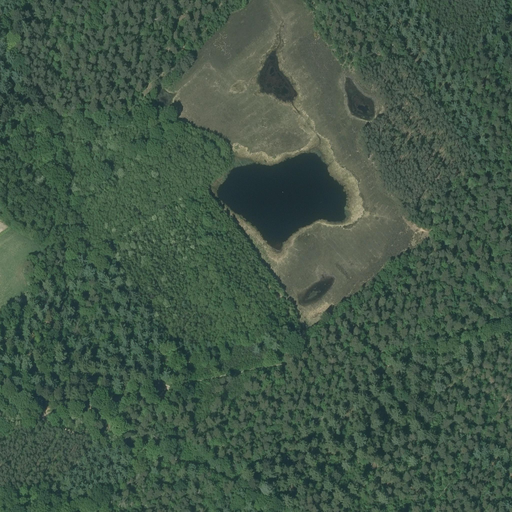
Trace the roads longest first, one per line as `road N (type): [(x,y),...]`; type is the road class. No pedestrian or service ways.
road 1 (track): [(35,413),(164,390),(86,254),(52,144),(49,104),(65,76),(128,23),(179,0)]
road 2 (track): [(233,484),(378,376),(511,254)]
road 3 (track): [(164,390),(511,334)]
road 4 (track): [(280,511),(207,469),(87,438),(35,413)]
